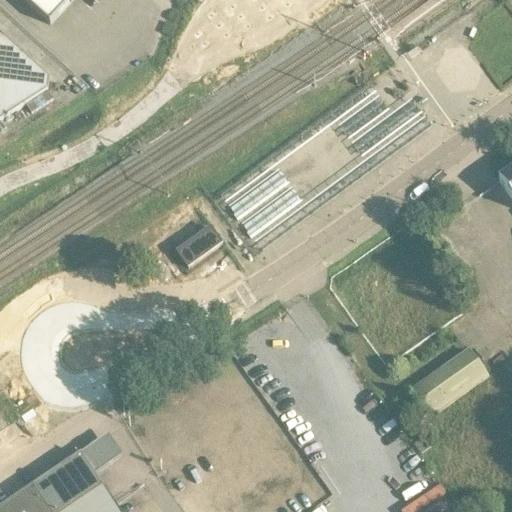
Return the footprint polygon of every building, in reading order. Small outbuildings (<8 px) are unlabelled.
[(19,0),(50,27),(75,0),(19,0)] [(0,86),(48,93),(50,81),(0,35),(0,86)] [(0,124),(48,93),(0,86),(0,124)] [(511,177),(502,184),(511,198),(511,177)] [(224,251),(212,233),(174,259),(187,277),(224,251)] [(413,396),(432,423),(491,381),(471,354),(413,396)] [(75,511),(106,491),(97,478),(125,459),(110,438),(83,457),(1,511),(75,511)]
